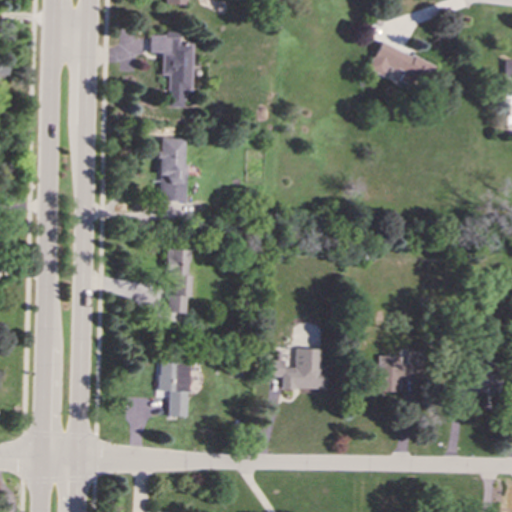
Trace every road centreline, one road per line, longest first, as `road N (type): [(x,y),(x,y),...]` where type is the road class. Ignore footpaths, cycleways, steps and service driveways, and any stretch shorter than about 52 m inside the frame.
road 1 (secondary): [(53,0),(40,511)]
road 2 (secondary): [(77,511),(87,0)]
road 3 (residential): [(511,467),(0,460)]
